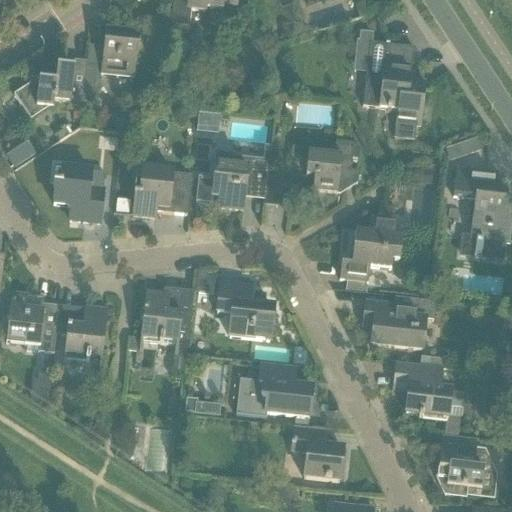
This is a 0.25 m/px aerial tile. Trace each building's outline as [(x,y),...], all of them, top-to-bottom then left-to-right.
[(173,0),(172,13),(171,27),(189,28),(191,11),(205,13),(206,8),(221,10),(222,5),(236,6),(236,0),(173,0)] [(104,50),(90,48),(83,105),(98,107),(101,77),(118,79),(118,77),(133,79),(138,37),(123,35),(123,34),(122,34),(121,39),(106,37),(104,50)] [(360,35),(359,43),(369,45),(371,45),(371,36),(360,35)] [(369,45),(361,109),(396,113),(393,137),(393,139),(412,142),(413,137),(417,106),(422,106),(425,85),(409,83),(413,49),(369,45)] [(83,105),(90,48),(88,48),(86,65),(75,63),(74,73),(58,71),(59,67),(53,66),(48,70),(47,76),(40,75),(39,84),(37,84),(37,82),(31,81),(30,87),(14,98),(31,123),(33,109),(49,111),(50,104),(70,106),(69,109),(83,111),(83,105)] [(65,131),(54,138),(59,144),(69,138),(65,131)] [(476,141),(460,147),(465,160),(481,154),(476,141)] [(27,143),(5,158),(13,170),(35,156),(27,143)] [(308,155),(308,158),(306,177),(314,178),(312,193),(340,196),(346,192),(347,183),(358,184),(359,174),(351,173),(354,145),(336,143),(334,158),(308,155)] [(262,162),(269,163),(270,149),(263,148),(262,162)] [(197,179),(195,204),(218,207),(218,210),(242,213),(244,199),(244,193),(250,193),(250,197),(265,198),(267,179),(269,163),(262,162),(246,161),(246,163),(233,162),(232,169),(215,167),(213,181),(197,179)] [(187,218),(189,198),(191,178),(172,176),(172,174),(142,171),(139,196),(133,195),(133,198),(135,198),(133,218),(154,220),(155,209),(162,210),(162,215),(187,218)] [(456,171),(453,199),(474,202),(470,239),(463,239),(461,256),(469,257),(474,258),(473,259),(475,259),(475,258),(479,258),(479,259),(481,259),(481,258),(486,259),(487,259),(488,245),(489,244),(509,246),(511,222),(511,204),(494,202),(497,175),(477,173),(456,171)] [(92,175),(83,174),(63,172),(62,187),(54,186),(54,189),(56,189),(54,208),(71,210),(70,223),(100,227),(103,193),(90,192),(92,175)] [(421,172),(419,187),(435,189),(436,174),(421,172)] [(265,201),(264,208),(276,209),(279,180),(267,179),(265,198),(265,201)] [(116,203),(115,214),(127,215),(128,204),(116,203)] [(341,266),(339,283),(347,284),(346,293),(366,296),(369,270),(391,273),(392,264),(399,264),(399,259),(402,239),(395,239),(397,223),(374,221),(372,236),(355,234),(354,240),(354,251),(352,267),(341,266)] [(219,288),(217,307),(216,316),(218,316),(219,312),(231,313),(229,340),(268,344),(271,310),(247,308),(249,291),(219,288)] [(146,294),(140,344),(163,346),(176,348),(175,357),(186,359),(194,293),(174,291),(173,294),(165,293),(166,291),(163,291),(163,296),(146,294)] [(9,317),(7,337),(24,339),(23,347),(26,348),(25,353),(37,354),(53,356),(55,337),(58,308),(42,306),(26,305),(27,299),(11,297),(9,317)] [(371,347),(391,349),(420,352),(423,321),(432,322),(434,304),(395,300),(394,309),(366,306),(363,329),(373,330),(371,347)] [(58,308),(55,337),(65,338),(63,357),(85,359),(85,364),(88,364),(89,360),(102,361),(106,318),(85,316),(86,311),(58,308)] [(128,341),(127,354),(137,355),(139,342),(128,341)] [(420,359),(419,370),(440,372),(441,362),(420,359)] [(237,399),(235,419),(265,422),(266,417),(289,420),(308,422),(312,392),(304,391),(303,394),(297,393),(297,389),(293,389),(295,371),(275,368),(260,367),(258,386),(262,387),(261,401),(237,399)] [(408,387),(407,395),(404,416),(417,417),(417,420),(421,421),(421,418),(445,420),(445,422),(446,422),(450,393),(437,391),(440,373),(396,367),(393,393),(394,393),(395,386),(408,387)] [(38,372),(37,383),(50,385),(51,374),(38,372)] [(185,401),(184,415),(194,416),(194,417),(204,418),(205,407),(196,406),(197,402),(185,401)] [(205,407),(204,418),(219,419),(220,408),(205,407)] [(446,427),(445,437),(459,438),(460,428),(446,427)] [(304,482),(318,484),(338,486),(342,452),(324,450),(325,434),(295,430),(292,456),(307,457),(304,482)] [(442,440),(438,474),(438,484),(446,498),(456,499),(457,491),(482,494),(483,475),(495,476),(484,452),(476,452),(476,444),(462,442),(442,440)] [(117,452),(117,457),(120,461),(125,463),(129,462),(132,458),(133,453),(129,449),(125,448),(120,449),(117,452)] [(275,490),(273,502),(281,503),(293,504),(295,492),(275,490)]
